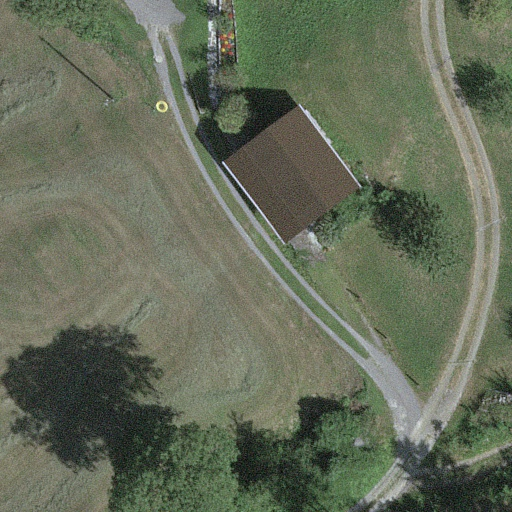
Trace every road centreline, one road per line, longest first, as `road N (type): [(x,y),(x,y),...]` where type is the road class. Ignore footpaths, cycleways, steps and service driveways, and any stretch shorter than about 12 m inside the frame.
road 1 (track): [(374,511),(438,448),(480,321),(487,206),(428,0)]
road 2 (track): [(378,509),(511,453)]
